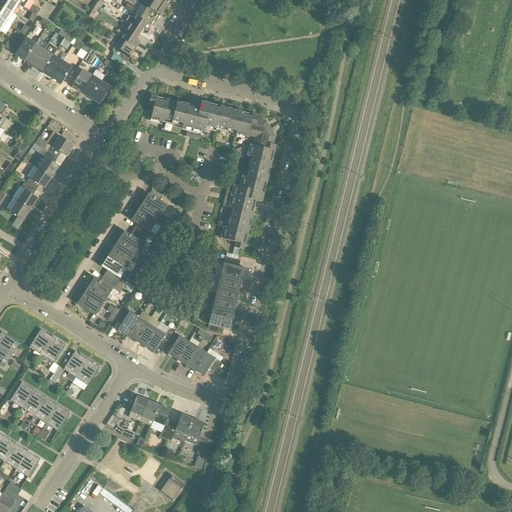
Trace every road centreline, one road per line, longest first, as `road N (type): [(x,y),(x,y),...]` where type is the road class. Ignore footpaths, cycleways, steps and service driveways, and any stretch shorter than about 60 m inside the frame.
road 1 (residential): [(131,367),(212,401),(230,395),(297,122),(288,104),(159,72)]
road 2 (unknown): [(292,511),(421,0)]
road 3 (residential): [(41,505),(131,367)]
road 4 (residential): [(52,315),(133,193),(135,175)]
road 5 (residential): [(8,286),(89,161)]
